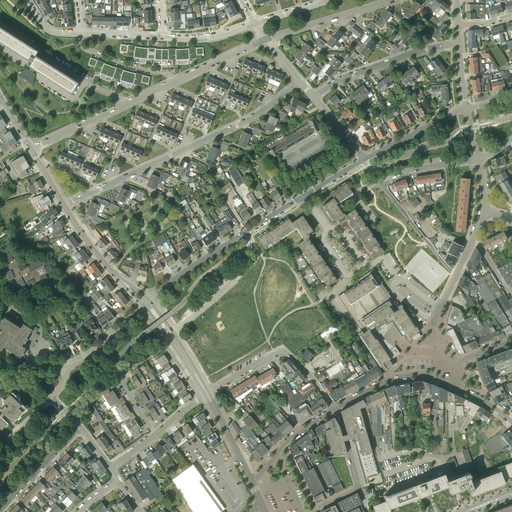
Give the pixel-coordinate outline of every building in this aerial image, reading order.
[(150,0),(143,0),(144,5),(141,5),(141,8),(151,7),(150,0)] [(442,1),(440,0),(431,0),(431,1),(434,3),(430,8),(434,11),(442,1)] [(224,4),(228,11),(234,8),(231,1),(224,4)] [(410,8),(415,13),(421,5),(416,1),(410,8)] [(449,7),(442,1),(434,11),(437,13),(441,9),(445,12),(449,7)] [(46,2),(39,6),(43,11),(49,7),(46,2)] [(497,14),(495,7),(494,3),(491,4),(492,8),(489,9),(489,7),(485,7),(485,14),(491,13),(491,15),(497,14)] [(485,19),(485,14),(485,7),(485,5),(467,4),(467,19),(485,19)] [(495,7),(497,14),(503,12),(501,5),(495,7)] [(54,11),(51,6),(49,7),(43,11),(46,16),(48,15),(51,20),(57,16),(54,11)] [(228,11),(223,13),(220,15),(218,16),(219,20),(220,21),(218,22),(219,24),(221,23),(221,24),(227,20),(225,16),(222,18),(221,17),(229,13),(231,18),(238,14),(234,8),(228,11)] [(415,13),(410,8),(404,16),(409,20),(415,13)] [(208,11),(208,12),(210,26),(216,25),(215,14),(212,14),(211,9),(208,10),(208,11)] [(381,17),(386,21),(392,14),(387,10),(381,17)] [(181,14),(171,15),(171,21),(173,21),(173,25),(181,25),(181,14)] [(438,29),(443,34),(448,27),(444,23),(447,20),(442,16),(439,20),(443,23),(438,29)] [(72,17),(64,17),(65,24),(67,23),(67,26),(72,26),(72,23),(72,17)] [(386,21),(381,17),(376,24),(372,21),(368,26),(374,31),(378,26),(381,28),(386,21)] [(497,27),(499,34),(502,43),(505,42),(502,33),(505,32),(503,25),(497,27)] [(34,70),(72,94),(79,83),(36,56),(38,52),(0,27),(0,42),(32,63),(29,67),(30,68),(29,70),(26,69),(18,74),(33,84),(35,74),(32,73),(34,70)] [(443,34),(438,29),(434,27),(428,34),(425,31),(423,33),(429,38),(431,36),(437,41),(443,34)] [(491,29),(493,36),(499,34),(497,27),(491,29)] [(408,36),(412,40),(418,33),(413,29),(408,36)] [(333,37),(338,41),(344,34),(339,30),(333,37)] [(469,43),(476,42),(476,38),(484,38),(484,36),(490,35),(488,30),(484,30),(476,30),(468,30),(469,43)] [(363,44),(371,51),(377,44),(370,38),(374,35),(370,32),(367,36),(369,37),(363,44)] [(404,33),(400,39),(402,41),(401,42),(407,47),(412,40),(408,36),(404,33)] [(343,45),(338,41),(333,37),(327,44),(332,48),(334,45),(339,49),(343,45)] [(317,41),(323,46),(326,43),(320,38),(317,41)] [(323,46),(317,41),(315,44),(321,49),(323,46)] [(476,42),(469,43),(470,53),(478,52),(478,48),(481,48),(480,42),(476,42)] [(301,51),(306,55),(308,57),(315,49),(312,47),(311,48),(307,44),(301,51)] [(371,51),(363,44),(357,51),(360,53),(360,54),(365,58),(371,51)] [(129,60),(132,45),(128,45),(128,46),(121,45),(120,51),(123,52),(123,56),(129,56),(128,60),(129,60)] [(132,45),(129,60),(130,60),(131,57),(134,58),(135,62),(140,63),(142,48),(136,47),(136,46),(132,45)] [(142,48),(140,63),(145,63),(147,59),(150,59),(149,65),(150,66),(152,48),(148,47),(148,48),(142,48)] [(192,48),(194,62),(195,62),(195,59),(200,58),(201,55),(204,54),(203,48),(196,48),(196,47),(192,48)] [(152,48),(150,66),(152,66),(152,59),(155,60),(156,64),(161,64),(162,49),(156,49),(156,48),(152,48)] [(182,49),(183,64),(188,64),(189,60),(192,59),(193,62),(194,62),(192,48),(188,48),(188,49),(182,49)] [(162,49),(161,64),(167,65),(168,60),(171,60),(171,66),(172,66),(172,49),(168,49),(168,50),(162,49)] [(172,49),(172,66),(173,66),(173,60),(176,60),(178,65),(183,64),(182,49),(176,50),(176,49),(172,49)] [(306,55),(301,51),(295,58),(299,61),(298,63),(301,66),(303,64),(302,63),(304,61),(301,60),(306,55)] [(350,56),(351,57),(349,59),(352,62),(353,60),(354,60),(358,55),(354,52),(350,56)] [(331,66),(336,70),(342,63),(334,57),(328,64),(331,66)] [(95,75),(101,61),(98,60),(97,61),(91,58),(88,64),(91,65),(90,69),(96,71),(94,74),(95,75)] [(247,69),(250,61),(245,59),(242,67),(247,69)] [(434,69),(441,64),(437,59),(430,64),(434,69)] [(105,80),(110,66),(104,64),(105,63),(101,61),(95,75),(96,75),(98,72),(101,74),(100,78),(105,80)] [(255,63),(250,61),(247,69),(252,71),(255,63)] [(257,73),(260,65),(255,63),(252,71),(257,73)] [(441,64),(434,69),(432,71),(437,77),(446,70),(441,64)] [(482,64),(470,65),(471,73),(485,72),(485,69),(486,69),(486,64),(483,64),(482,64)] [(260,65),(257,73),(262,75),(265,67),(260,65)] [(114,85),(120,68),(116,67),(116,68),(110,66),(105,80),(110,82),(112,78),(115,79),(113,85),(114,85)] [(336,70),(331,66),(325,73),(330,77),(336,70)] [(407,72),(412,78),(418,74),(419,75),(421,74),(418,69),(416,71),(413,67),(407,72)] [(125,87),(129,72),(124,70),(124,69),(120,68),(114,85),(115,86),(117,80),(120,81),(120,85),(125,87)] [(270,79),(273,71),(268,68),(265,76),(270,79)] [(273,71),(270,79),(275,81),(278,73),(273,71)] [(506,80),(504,72),(503,71),(500,72),(496,73),(496,74),(501,74),(503,80),(501,80),(500,78),(497,79),(498,82),(499,89),(506,88),(504,81),(507,80),(507,79),(506,80)] [(136,88),(139,74),(136,73),(135,74),(129,72),(125,87),(130,88),(133,84),(135,85),(135,88),(136,88)] [(414,82),(412,78),(407,72),(401,76),(404,80),(402,81),(405,86),(409,83),(410,85),(414,82)] [(278,73),(275,81),(280,83),(283,75),(278,73)] [(139,74),(136,88),(137,89),(138,85),(143,87),(146,83),(148,84),(150,77),(143,76),(143,75),(139,74)] [(210,86),(213,78),(208,76),(205,84),(210,86)] [(382,81),(387,88),(393,83),(388,76),(382,81)] [(218,80),(213,78),(210,86),(215,89),(218,80)] [(476,80),(472,80),(473,87),(483,85),(484,85),(484,78),(483,78),(480,79),(479,78),(476,79),(476,80)] [(218,80),(215,89),(220,91),(223,83),(218,80)] [(387,88),(382,81),(376,85),(382,93),(383,93),(385,94),(389,91),(387,88)] [(499,89),(498,82),(494,83),(494,82),(491,82),(493,90),(499,89)] [(223,83),(220,91),(225,93),(228,85),(223,83)] [(447,84),(435,85),(432,85),(432,92),(441,91),(442,103),(439,103),(439,109),(447,105),(447,103),(449,102),(447,84)] [(367,90),(363,85),(357,90),(362,97),(364,101),(368,98),(369,98),(371,97),(369,94),(371,93),(368,89),(367,90)] [(483,85),(473,87),(474,93),(474,95),(477,94),(476,92),(478,92),(478,93),(484,93),(483,85)] [(362,97),(357,90),(351,94),(358,104),(363,101),(361,98),(362,97)] [(231,102),(234,94),(229,92),(225,100),(231,102)] [(174,103),(178,95),(173,93),(169,101),(174,103)] [(338,98),(341,96),(339,93),(330,100),(336,108),(339,106),(337,103),(340,101),(338,98)] [(239,96),(234,94),(231,102),(235,104),(239,96)] [(183,98),(178,95),(174,103),(179,106),(183,98)] [(239,96),(235,104),(240,106),(244,98),(239,96)] [(183,98),(179,106),(184,108),(188,100),(183,98)] [(244,98),(240,106),(246,108),(249,100),(244,98)] [(295,112),(300,101),(294,98),(289,109),(295,112)] [(435,110),(430,99),(426,101),(432,112),(435,110)] [(188,100),(184,108),(189,110),(193,102),(188,100)] [(300,101),(295,112),(294,113),(300,116),(306,105),(300,101)] [(421,117),(428,114),(424,106),(417,109),(421,117)] [(345,120),(352,114),(347,108),(341,114),(345,120)] [(195,119),(198,111),(193,109),(190,117),(195,119)] [(139,120),(142,112),(137,110),(134,118),(139,120)] [(203,113),(198,111),(195,119),(200,121),(203,113)] [(147,114),(142,112),(139,120),(144,122),(147,114)] [(203,113),(200,121),(205,123),(208,115),(203,113)] [(403,117),(407,124),(414,121),(410,113),(403,117)] [(147,114),(144,122),(149,125),(152,117),(147,114)] [(208,115),(205,123),(210,125),(213,117),(208,115)] [(267,147),(266,148),(268,152),(272,158),(279,153),(292,145),(300,141),(313,133),(320,129),(317,123),(313,116),(307,120),(309,123),(277,141),(276,139),(265,145),(267,147)] [(267,123),(275,126),(278,119),(270,116),(267,123)] [(152,117),(149,125),(154,127),(158,119),(152,117)] [(400,128),(396,120),(389,124),(393,131),(400,128)] [(275,126),(267,123),(265,129),(273,132),(275,126)] [(386,135),(384,131),(388,130),(385,124),(381,126),(382,127),(375,131),(379,138),(386,135)] [(160,136),(163,128),(158,126),(154,134),(160,136)] [(104,137),(107,129),(102,127),(98,135),(104,137)] [(168,130),(163,128),(160,136),(165,138),(168,130)] [(112,131),(107,129),(104,137),(109,139),(112,131)] [(372,142),(371,139),(374,137),(370,129),(367,131),(368,134),(361,138),(365,146),(372,142)] [(6,130),(0,133),(0,138),(3,143),(13,137),(10,131),(8,132),(6,130)] [(168,130),(165,138),(170,140),(173,132),(168,130)] [(112,131),(109,139),(113,141),(117,133),(112,131)] [(173,132),(170,140),(175,142),(178,134),(173,132)] [(240,138),(248,142),(251,135),(243,132),(240,138)] [(117,133),(113,141),(119,144),(122,136),(117,133)] [(13,137),(3,143),(6,149),(2,151),(4,154),(17,147),(15,144),(17,143),(13,137)] [(248,142),(240,138),(238,145),(246,148),(248,142)] [(124,153),(127,145),(122,143),(119,151),(124,153)] [(229,146),(222,144),(220,150),(212,146),(209,152),(213,154),(216,155),(220,157),(222,151),(226,152),(229,146)] [(132,147),(127,145),(124,153),(129,155),(132,147)] [(132,147),(129,155),(134,157),(137,149),(132,147)] [(137,149),(134,157),(139,160),(142,152),(137,149)] [(64,162),(67,154),(62,152),(58,160),(64,162)] [(216,155),(213,154),(209,152),(207,159),(206,163),(215,166),(216,162),(214,161),(216,155)] [(72,156),(67,154),(64,162),(69,164),(72,156)] [(23,156),(21,157),(21,156),(17,159),(16,157),(8,161),(16,175),(21,173),(23,176),(28,173),(26,169),(28,168),(30,166),(23,156)] [(73,166),(77,158),(72,156),(69,164),(73,166)] [(505,156),(492,160),(493,165),(494,167),(500,165),(501,167),(507,165),(505,161),(506,160),(505,156)] [(77,158),(73,166),(79,168),(82,160),(77,158)] [(179,166),(189,170),(191,164),(196,166),(197,163),(190,160),(188,163),(182,160),(179,166)] [(86,174),(89,166),(84,164),(80,172),(86,174)] [(89,166),(86,174),(91,176),(94,168),(89,166)] [(189,170),(179,166),(176,172),(183,175),(181,180),(186,183),(190,181),(191,178),(187,177),(190,171),(189,170)] [(94,168),(91,176),(96,178),(99,170),(94,168)] [(233,179),(240,175),(237,169),(236,169),(231,173),(230,173),(233,179)] [(153,182),(156,183),(160,185),(163,179),(166,180),(168,175),(161,171),(159,177),(152,174),(149,180),(153,182)] [(502,178),(499,180),(501,184),(500,184),(510,201),(511,199),(511,188),(511,187),(511,183),(504,171),(500,174),(502,178)] [(434,174),(435,182),(441,181),(442,183),(442,187),(444,187),(444,181),(443,176),(441,176),(440,173),(434,174)] [(240,175),(233,179),(238,186),(245,182),(240,175)] [(274,186),(268,190),(275,201),(281,197),(275,188),(278,186),(274,178),(271,180),(274,186)] [(459,196),(468,196),(468,193),(467,192),(467,189),(469,189),(469,186),(467,186),(468,183),(469,183),(469,179),(461,178),(459,196)] [(399,182),(402,189),(405,197),(408,195),(406,192),(407,192),(405,188),(408,187),(405,179),(399,182)] [(43,187),(40,180),(34,183),(34,184),(32,185),(28,187),(31,193),(37,190),(43,187)] [(156,183),(153,182),(149,180),(146,186),(153,189),(156,183)] [(402,189),(399,182),(391,185),(393,190),(395,189),(396,191),(399,190),(400,194),(401,194),(402,195),(398,196),(400,201),(405,197),(402,189)] [(217,190),(221,197),(233,189),(229,183),(217,190)] [(345,216),(346,215),(344,214),(343,214),(336,204),(353,193),(351,191),(350,189),(346,183),(331,194),(334,198),(323,205),(334,221),(336,219),(338,221),(345,216)] [(119,194),(129,198),(131,192),(136,194),(137,191),(131,188),(129,191),(121,188),(119,194)] [(262,190),(259,192),(263,199),(260,201),(264,208),(270,204),(268,200),(262,190)] [(142,198),(145,200),(147,196),(140,192),(135,199),(140,202),(142,198)] [(252,192),(248,194),(251,199),(249,201),(257,213),(262,209),(253,196),(254,196),(252,192)] [(35,204),(38,202),(40,207),(47,204),(48,205),(52,203),(49,197),(48,198),(47,196),(44,198),(42,194),(32,198),(35,204)] [(131,199),(129,198),(119,194),(116,200),(124,203),(122,209),(127,210),(129,209),(131,206),(129,205),(131,199)] [(459,196),(457,213),(466,214),(466,210),(465,210),(466,207),(467,207),(467,204),(466,204),(466,200),(467,201),(468,196),(459,196)] [(416,198),(410,203),(414,208),(420,203),(416,198)] [(185,200),(177,204),(181,211),(189,206),(185,200)] [(89,208),(98,212),(101,206),(91,201),(89,208)] [(239,212),(245,220),(251,217),(242,203),(238,206),(241,211),(239,212)] [(98,212),(89,208),(86,214),(91,216),(90,219),(95,225),(106,220),(97,217),(99,212),(98,212)] [(43,218),(44,220),(47,218),(48,221),(59,215),(57,212),(58,211),(56,209),(55,209),(45,215),(45,216),(43,217),(43,218)] [(346,215),(345,216),(352,226),(362,219),(355,209),(346,215)] [(223,213),(229,222),(234,220),(228,210),(223,213)] [(466,214),(457,213),(456,223),(456,229),(455,231),(464,232),(465,228),(463,228),(464,224),(465,225),(466,222),(464,222),(464,218),(466,218),(466,214)] [(302,238),(303,240),(304,241),(308,238),(313,234),(312,232),(312,231),(313,231),(302,215),(292,223),(289,219),(269,232),(268,231),(258,238),(265,248),(274,241),(275,242),(296,228),(303,237),(302,238)] [(212,225),(207,217),(206,217),(204,218),(209,227),(212,225)] [(221,223),(227,232),(232,229),(225,217),(220,221),(221,223)] [(48,229),(50,233),(54,238),(64,232),(62,228),(65,225),(61,219),(55,223),(56,223),(51,226),(52,226),(48,229)] [(362,219),(352,226),(359,237),(369,230),(362,219)] [(95,229),(95,228),(91,223),(92,223),(89,220),(84,223),(91,232),(95,229)] [(227,232),(221,223),(216,227),(221,235),(227,232)] [(97,227),(95,228),(95,229),(91,232),(97,240),(101,237),(99,234),(101,233),(97,227)] [(211,242),(207,236),(203,229),(198,233),(195,227),(192,229),(197,235),(199,234),(206,245),(211,242)] [(197,235),(192,229),(189,230),(193,236),(188,240),(194,249),(195,251),(196,252),(201,248),(194,237),(197,235)] [(369,230),(359,237),(367,248),(377,241),(369,230)] [(493,237),(497,244),(499,243),(500,244),(506,241),(505,239),(511,237),(508,231),(505,232),(493,237)] [(207,236),(211,242),(216,239),(213,232),(207,236)] [(67,246),(75,240),(72,235),(67,238),(65,236),(58,239),(63,245),(65,248),(67,246)] [(164,235),(152,241),(156,247),(167,241),(164,235)] [(497,244),(493,237),(482,243),(486,249),(488,248),(489,250),(495,247),(494,245),(497,244)] [(108,247),(115,242),(113,240),(107,244),(102,238),(98,241),(103,248),(107,245),(108,247)] [(305,255),(315,248),(312,244),(311,245),(309,242),(310,241),(308,238),(304,241),(303,240),(297,244),(302,251),(305,255)] [(75,240),(67,246),(69,248),(67,250),(70,255),(76,250),(75,248),(79,244),(75,240)] [(377,241),(367,248),(374,259),(384,252),(377,241)] [(459,254),(463,247),(452,241),(451,244),(444,241),(443,245),(449,248),(449,249),(459,254)] [(115,242),(108,247),(110,250),(107,252),(111,259),(118,254),(115,251),(114,252),(111,249),(117,245),(115,242)] [(480,261),(479,262),(480,263),(482,266),(484,264),(481,259),(482,256),(476,247),(472,255),(480,261)] [(315,248),(305,255),(312,266),(322,259),(319,254),(318,255),(317,253),(318,252),(315,248)] [(76,250),(70,255),(72,257),(75,255),(78,259),(86,253),(82,249),(78,252),(76,250)] [(185,249),(179,254),(183,260),(189,256),(185,249)] [(459,254),(449,249),(445,255),(456,261),(459,254)] [(10,253),(4,257),(10,270),(5,273),(9,280),(15,278),(16,281),(15,281),(19,288),(27,284),(29,288),(36,285),(34,281),(39,278),(42,284),(49,280),(46,275),(53,271),(50,264),(44,267),(40,260),(28,266),(24,260),(17,264),(16,261),(17,261),(14,254),(11,255),(10,253)] [(86,253),(78,259),(80,262),(77,264),(81,269),(87,264),(85,261),(90,258),(86,253)] [(456,261),(445,255),(441,253),(440,255),(450,267),(451,268),(453,267),(456,261)] [(160,256),(164,263),(167,262),(169,266),(176,262),(172,254),(165,258),(163,254),(160,256)] [(476,268),(478,272),(481,269),(477,266),(479,262),(480,261),(472,255),(470,260),(477,268),(476,268)] [(164,263),(160,256),(157,257),(160,262),(156,264),(157,265),(153,268),(156,273),(163,269),(161,265),(164,263)] [(138,259),(136,269),(139,270),(138,272),(146,274),(148,267),(144,266),(144,268),(140,267),(142,258),(139,257),(138,259)] [(136,269),(138,259),(135,258),(134,260),(132,260),(131,261),(126,260),(124,260),(122,262),(121,268),(124,268),(124,269),(132,271),(133,268),(136,269)] [(322,259),(312,266),(319,277),(330,270),(327,265),(326,266),(324,264),(326,263),(322,259)] [(508,285),(509,284),(511,287),(511,286),(511,259),(498,268),(508,285)] [(478,272),(476,268),(477,268),(470,260),(467,266),(473,275),(479,272),(478,272)] [(91,273),(97,268),(93,263),(87,268),(91,273)] [(87,276),(83,271),(85,270),(84,268),(79,271),(85,278),(87,276)] [(97,268),(91,273),(95,279),(102,274),(97,268)] [(330,270),(319,277),(327,287),(337,280),(334,276),(333,276),(332,275),(333,274),(330,270)] [(472,286),(476,288),(476,287),(473,282),(470,280),(470,278),(467,276),(468,275),(465,270),(461,279),(472,286)] [(395,341),(406,334),(408,332),(411,337),(413,340),(419,336),(417,333),(420,332),(416,326),(415,327),(401,307),(398,309),(376,275),(373,277),(369,272),(364,275),(366,278),(338,296),(363,333),(360,335),(385,372),(388,370),(386,368),(394,363),(391,358),(398,353),(395,348),(395,341)] [(511,306),(508,300),(504,293),(502,295),(489,274),(482,278),(511,327),(511,306)] [(104,288),(110,283),(106,278),(100,282),(104,288)] [(511,327),(482,278),(478,280),(480,283),(475,286),(488,308),(490,310),(493,315),(506,337),(511,334),(511,327)] [(476,288),(472,286),(461,279),(458,284),(466,289),(465,289),(469,292),(471,289),(473,291),(476,288)] [(105,299),(109,296),(107,294),(108,293),(114,289),(110,283),(104,288),(102,290),(106,295),(102,297),(105,299)] [(94,292),(99,298),(101,296),(94,288),(91,290),(94,292)] [(118,302),(124,297),(120,291),(114,296),(118,302)] [(472,306),(474,304),(469,296),(466,298),(470,304),(471,304),(472,306)] [(122,307),(128,302),(124,297),(118,302),(122,307)] [(450,311),(463,316),(461,309),(452,305),(450,311)] [(102,313),(108,322),(114,318),(110,312),(108,309),(102,313)] [(465,320),(463,316),(450,311),(448,318),(461,322),(465,320)] [(108,322),(102,313),(102,312),(96,316),(102,326),(108,322)] [(506,337),(493,315),(488,319),(492,325),(494,328),(500,339),(506,337)] [(484,328),(482,324),(477,316),(465,320),(466,323),(468,330),(464,331),(468,340),(473,350),(480,347),(476,339),(474,335),(475,332),(484,328)] [(84,320),(84,322),(86,325),(86,326),(91,334),(94,331),(97,329),(94,324),(94,323),(92,320),(91,320),(89,317),(84,320)] [(0,327),(3,329),(0,333),(0,350),(1,351),(4,347),(20,357),(26,349),(25,348),(28,343),(33,346),(32,347),(33,347),(35,343),(34,342),(39,335),(36,333),(38,329),(25,321),(21,328),(4,318),(0,324),(0,327)] [(456,324),(461,322),(448,318),(447,322),(447,323),(447,324),(448,325),(454,327),(456,324)] [(492,325),(488,319),(485,321),(490,329),(495,341),(500,339),(494,328),(492,325)] [(465,320),(461,322),(456,324),(454,327),(456,331),(459,338),(462,345),(466,353),(473,350),(468,340),(464,331),(468,330),(466,323),(465,320)] [(78,328),(72,331),(78,341),(84,338),(81,333),(82,333),(80,330),(82,329),(78,321),(75,323),(78,328)] [(490,329),(485,321),(482,324),(484,328),(475,332),(474,335),(476,339),(480,347),(480,348),(495,341),(490,329)] [(335,325),(340,334),(344,331),(341,326),(343,325),(341,322),(336,324),(335,325)] [(340,334),(335,325),(329,328),(324,333),(320,336),(327,347),(335,360),(330,363),(332,366),(325,371),(328,375),(330,377),(332,375),(335,374),(341,370),(344,368),(347,367),(358,388),(364,385),(354,366),(351,361),(346,364),(330,340),(340,334)] [(454,327),(448,325),(447,327),(446,327),(449,334),(456,331),(454,327)] [(63,338),(67,346),(73,343),(72,342),(76,340),(72,334),(67,337),(63,329),(60,331),(58,326),(56,327),(60,334),(61,334),(63,338)] [(459,338),(456,331),(449,334),(453,341),(459,338)] [(67,346),(63,338),(56,341),(58,345),(59,344),(61,349),(67,346)] [(462,345),(459,338),(453,341),(456,348),(462,345)] [(305,354),(302,356),(307,361),(313,355),(310,352),(316,346),(313,344),(304,353),(305,354)] [(466,353),(462,345),(456,348),(460,355),(466,353)] [(511,348),(489,357),(489,358),(493,367),(495,373),(511,365),(511,348)] [(159,363),(166,358),(164,354),(163,355),(161,352),(154,357),(155,360),(156,359),(159,363)] [(166,358),(159,363),(161,367),(162,367),(164,369),(170,365),(168,363),(169,362),(166,358)] [(486,385),(494,380),(495,380),(491,368),(493,367),(489,358),(486,359),(486,358),(477,361),(486,385)] [(284,362),(289,367),(292,364),(288,359),(284,362)] [(374,368),(379,376),(382,374),(373,359),(369,361),(374,368)] [(289,367),(284,362),(283,361),(279,364),(283,369),(281,371),(285,376),(292,371),(289,367)] [(293,372),(297,369),(293,363),(292,364),(289,367),(292,371),(293,372)] [(354,366),(364,385),(369,382),(360,366),(358,363),(354,366)] [(360,366),(369,382),(374,379),(369,371),(364,364),(360,366)] [(170,365),(164,369),(166,372),(165,372),(167,376),(175,371),(172,367),(171,368),(170,365)] [(347,367),(344,368),(347,373),(343,375),(353,391),(358,388),(347,367)] [(134,383),(143,377),(137,368),(131,372),(134,375),(133,377),(131,378),(134,383)] [(269,370),(274,378),(275,381),(279,381),(282,378),(280,374),(278,376),(273,368),(269,370)] [(292,371),(285,376),(291,383),(292,381),(302,373),(298,368),(297,369),(293,372),(292,371)] [(369,371),(374,379),(379,376),(374,368),(369,371)] [(265,373),(270,381),(274,378),(269,370),(265,373)] [(341,370),(335,374),(339,378),(336,381),(338,384),(340,383),(347,394),(353,391),(343,375),(341,370)] [(175,371),(167,376),(170,380),(166,383),(168,385),(173,382),(178,378),(176,376),(178,375),(175,371)] [(324,378),(328,375),(325,371),(318,375),(317,373),(314,375),(319,382),(324,378)] [(265,373),(261,375),(265,383),(270,381),(265,373)] [(292,381),(299,390),(302,388),(300,385),(303,383),(301,381),(306,377),(302,373),(292,381)] [(324,389),(329,386),(330,388),(338,384),(336,381),(339,378),(335,374),(332,375),(335,379),(327,384),(325,381),(321,384),(324,389)] [(255,386),(259,383),(260,383),(257,378),(255,375),(251,378),(255,386)] [(261,375),(257,378),(260,383),(259,383),(261,386),(265,383),(261,375)] [(142,388),(144,387),(146,385),(145,384),(147,383),(143,377),(134,383),(137,387),(139,386),(141,386),(142,388)] [(178,378),(173,382),(174,385),(173,385),(176,389),(184,384),(181,380),(180,381),(178,378)] [(247,380),(251,388),(255,386),(251,378),(247,380)] [(243,383),(247,391),(251,388),(247,380),(243,383)] [(494,380),(486,385),(490,392),(499,387),(497,384),(496,384),(494,380)] [(412,388),(413,394),(411,394),(412,398),(418,398),(425,397),(428,392),(429,391),(428,382),(426,383),(426,382),(422,381),(417,381),(414,381),(414,387),(412,388)] [(302,388),(299,390),(302,394),(314,386),(311,382),(306,385),(305,384),(304,384),(303,383),(300,385),(302,388)] [(400,390),(401,394),(410,392),(409,383),(407,383),(407,382),(399,384),(401,390),(400,390)] [(499,387),(490,392),(493,398),(499,395),(507,391),(508,391),(509,390),(509,391),(511,390),(511,389),(511,382),(505,384),(499,387)] [(239,385),(243,393),(247,391),(243,383),(239,385)] [(314,415),(302,396),(298,393),(294,395),(292,390),(287,383),(280,388),(293,408),(297,419),(299,424),(314,415)] [(333,391),(328,394),(334,401),(335,401),(347,394),(340,383),(338,384),(330,388),(333,391)] [(184,384),(176,389),(178,393),(179,393),(180,394),(181,395),(187,391),(185,389),(186,388),(184,384)] [(429,403),(430,409),(439,409),(439,387),(432,384),(432,392),(429,402),(429,403)] [(239,396),(243,393),(239,385),(234,388),(239,396)] [(382,390),(386,398),(391,396),(394,402),(399,400),(398,398),(398,395),(394,385),(382,390)] [(309,394),(312,392),(316,389),(314,386),(302,394),(301,395),(302,396),(314,415),(319,412),(312,401),(313,400),(309,394)] [(329,386),(324,389),(328,394),(333,391),(330,388),(329,386)] [(142,399),(151,393),(147,387),(145,388),(144,387),(142,388),(140,390),(141,392),(141,393),(139,395),(142,399)] [(439,387),(439,409),(438,434),(444,434),(444,402),(447,402),(446,390),(439,387)] [(107,401),(116,395),(113,390),(110,392),(109,392),(107,388),(101,392),(107,401)] [(239,396),(234,388),(230,390),(235,398),(239,396)] [(383,418),(384,418),(384,413),(389,413),(389,405),(386,400),(387,400),(386,398),(382,390),(376,393),(383,410),(383,418)] [(446,390),(447,402),(447,409),(455,409),(454,406),(454,394),(446,390)] [(187,391),(181,395),(179,396),(178,397),(180,399),(182,398),(184,402),(192,397),(189,393),(188,394),(187,391)] [(499,395),(493,398),(496,404),(502,401),(503,402),(511,398),(507,391),(499,395)] [(4,416),(9,421),(10,419),(14,422),(17,418),(19,415),(20,416),(24,412),(23,412),(27,408),(26,407),(27,406),(26,405),(25,407),(18,400),(20,398),(19,399),(16,397),(16,396),(12,392),(4,401),(2,403),(5,405),(1,410),(3,412),(0,414),(0,429),(1,430),(7,424),(8,424),(2,418),(4,416)] [(313,395),(312,392),(309,394),(313,400),(312,401),(319,412),(323,409),(313,395)] [(318,392),(313,395),(323,409),(324,410),(328,407),(328,405),(318,392)] [(150,405),(154,402),(153,400),(155,399),(151,393),(142,399),(145,404),(147,402),(148,402),(150,405)] [(377,412),(378,436),(382,436),(382,424),(384,424),(384,418),(383,418),(383,410),(376,393),(370,396),(377,412)] [(454,406),(455,409),(455,414),(462,414),(462,406),(462,404),(465,399),(463,398),(461,399),(456,396),(456,395),(454,394),(454,406)] [(116,395),(107,401),(111,407),(112,406),(113,407),(115,406),(117,404),(116,402),(116,401),(119,399),(116,395)] [(370,429),(371,433),(372,436),(378,436),(377,412),(370,396),(369,395),(363,399),(362,399),(370,413),(370,423),(370,429)] [(276,417),(289,432),(294,428),(287,421),(290,419),(287,415),(286,416),(269,397),(267,398),(275,407),(272,411),(275,413),(273,414),(275,415),(276,417)] [(361,426),(370,423),(370,413),(362,399),(341,411),(346,430),(359,426),(359,427),(361,426)] [(462,406),(469,409),(467,413),(458,430),(466,434),(465,431),(465,428),(466,426),(469,423),(472,418),(479,407),(475,405),(475,404),(465,399),(462,404),(462,406)] [(152,414),(161,408),(157,402),(155,403),(154,402),(150,405),(151,407),(151,408),(149,410),(152,414)] [(117,404),(115,406),(116,407),(115,409),(119,415),(128,408),(125,404),(122,406),(121,405),(119,403),(117,404)] [(105,433),(109,430),(94,405),(92,411),(105,433)] [(479,406),(479,407),(472,418),(477,421),(480,418),(485,410),(479,406)] [(128,408),(119,415),(123,421),(124,420),(125,421),(129,418),(128,416),(128,415),(131,413),(128,408)] [(161,408),(152,414),(154,419),(157,417),(158,417),(161,421),(166,417),(161,408)] [(485,410),(480,418),(486,421),(491,414),(485,410)] [(275,444),(263,430),(258,424),(245,411),(239,416),(241,418),(247,425),(251,430),(254,433),(257,437),(269,449),(275,444)] [(202,427),(207,424),(204,419),(207,417),(203,412),(196,417),(199,422),(197,423),(200,428),(202,427)] [(269,421),(271,422),(285,436),(289,432),(276,417),(275,415),(269,421)] [(323,424),(326,433),(334,455),(347,453),(343,441),(347,440),(349,439),(362,484),(373,481),(368,482),(367,478),(378,474),(367,435),(371,433),(370,429),(370,423),(361,426),(359,427),(359,426),(346,430),(347,434),(345,435),(342,435),(339,425),(334,417),(323,424)] [(129,418),(125,421),(126,423),(125,424),(129,430),(138,424),(135,419),(132,421),(131,420),(129,418)] [(207,437),(213,433),(210,429),(213,427),(209,422),(207,424),(202,427),(205,432),(203,433),(206,438),(207,438),(207,437)] [(275,444),(285,436),(271,422),(263,430),(275,444)] [(138,424),(129,430),(134,438),(140,434),(138,431),(138,430),(141,428),(138,424)] [(180,432),(184,438),(184,439),(189,436),(188,434),(193,431),(188,424),(183,427),(185,429),(180,432)] [(315,428),(318,436),(326,433),(323,424),(319,426),(315,428)] [(465,431),(466,434),(479,426),(478,424),(469,429),(465,431)] [(251,443),(262,456),(269,449),(257,437),(254,433),(251,430),(247,425),(241,431),(249,440),(251,443)] [(314,448),(315,448),(316,447),(317,447),(317,444),(318,444),(317,438),(316,437),(318,436),(315,428),(312,430),(311,429),(307,432),(308,433),(309,434),(308,435),(311,439),(314,448)] [(505,440),(511,434),(511,432),(510,430),(509,430),(509,429),(507,430),(508,431),(502,436),(505,440)] [(109,430),(105,433),(95,440),(99,446),(112,436),(114,435),(109,430)] [(184,438),(180,432),(178,430),(173,434),(175,436),(171,439),(174,445),(175,446),(180,443),(179,441),(184,438)] [(210,442),(209,443),(212,448),(219,444),(216,439),(218,437),(215,432),(213,433),(207,437),(207,438),(210,442)] [(312,449),(314,448),(311,439),(308,435),(309,434),(308,433),(307,433),(308,434),(304,436),(301,438),(309,452),(312,450),(312,449)] [(511,434),(505,440),(509,446),(508,447),(507,446),(503,450),(505,452),(508,450),(511,448),(511,446),(511,434)] [(112,436),(99,446),(104,451),(106,450),(107,451),(108,453),(113,449),(110,445),(115,441),(112,436)] [(174,445),(171,439),(169,437),(164,441),(166,443),(162,446),(165,452),(166,453),(171,450),(170,448),(174,445)] [(310,453),(309,452),(301,438),(295,443),(303,455),(304,457),(310,453)] [(262,456),(251,443),(249,440),(243,444),(256,461),(257,461),(259,462),(262,456)] [(303,455),(295,443),(295,442),(289,446),(289,448),(294,459),(303,455)] [(81,444),(75,449),(78,453),(79,452),(81,454),(82,454),(84,453),(87,458),(93,453),(87,446),(84,448),(81,444)] [(165,452),(162,446),(160,444),(155,448),(157,450),(152,453),(156,459),(157,460),(162,457),(161,455),(165,452)] [(301,474),(303,473),(320,464),(314,451),(316,450),(315,448),(314,448),(312,449),(312,450),(309,452),(310,453),(304,457),(304,458),(300,460),(296,463),(301,474)] [(156,459),(152,453),(151,451),(146,454),(148,457),(143,460),(147,467),(153,464),(151,462),(156,459)] [(62,458),(67,463),(70,460),(73,462),(75,460),(67,453),(62,458)] [(67,463),(62,458),(58,463),(63,468),(62,468),(65,470),(67,468),(64,466),(67,463)] [(96,469),(102,465),(99,460),(96,462),(93,459),(85,465),(87,468),(91,465),(92,464),(96,469)] [(313,494),(320,490),(330,485),(331,486),(332,486),(336,493),(344,489),(330,460),(329,459),(320,464),(303,473),(305,477),(304,477),(313,494)] [(471,476),(469,472),(446,480),(443,473),(429,479),(429,480),(423,483),(422,481),(418,483),(418,484),(385,497),(387,501),(373,507),(374,511),(391,511),(390,508),(419,496),(423,494),(426,493),(427,494),(448,486),(450,494),(458,491),(468,487),(472,496),(505,483),(504,480),(511,476),(511,463),(499,468),(500,472),(472,483),(469,476),(471,476)] [(464,466),(466,471),(475,468),(473,463),(467,465),(464,466)] [(220,511),(225,509),(201,475),(197,478),(192,471),(190,467),(193,465),(192,464),(190,466),(170,481),(177,491),(192,511),(220,511)] [(102,465),(96,469),(100,475),(106,470),(102,465)] [(54,467),(49,472),(54,477),(57,474),(59,476),(61,474),(54,467)] [(144,468),(124,481),(139,503),(147,497),(150,501),(152,503),(163,496),(144,468)] [(68,471),(65,474),(70,479),(73,475),(68,471)] [(54,477),(49,472),(44,477),(52,484),(53,482),(51,480),(54,477)] [(81,482),(86,487),(91,482),(84,475),(79,480),(81,482)] [(35,486),(40,491),(43,488),(46,490),(47,489),(40,481),(35,486)] [(86,487),(81,482),(77,487),(81,492),(86,487)] [(55,484),(51,488),(56,493),(60,489),(55,484)] [(320,490),(324,499),(335,494),(331,486),(330,485),(320,490)] [(40,491),(35,486),(31,491),(36,496),(40,491)] [(66,495),(72,501),(77,497),(70,490),(66,495)] [(316,503),(324,499),(320,490),(313,494),(312,494),(316,503)] [(36,496),(31,491),(26,496),(31,500),(36,496)] [(72,501),(66,495),(63,493),(60,496),(59,496),(58,497),(60,498),(60,499),(61,500),(68,506),(72,501)] [(320,511),(348,511),(358,507),(361,505),(362,505),(357,493),(338,503),(328,507),(320,511)] [(31,500),(26,496),(21,500),(29,508),(31,506),(28,503),(31,500)] [(120,511),(122,510),(130,505),(126,499),(121,502),(121,501),(115,505),(120,511)] [(96,508),(99,511),(103,511),(104,511),(106,511),(108,510),(102,503),(96,508)]
